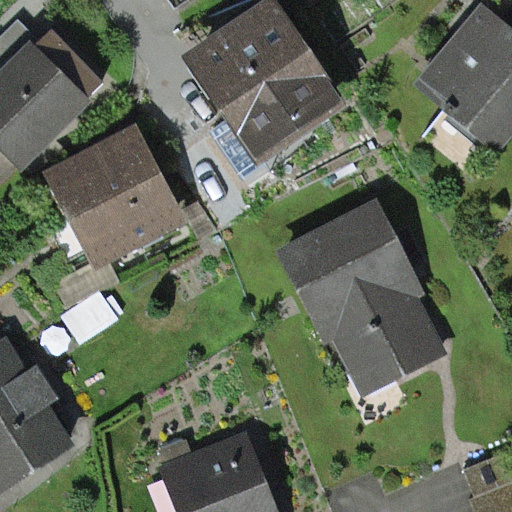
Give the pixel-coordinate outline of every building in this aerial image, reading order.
[(274,0),(264,0),(181,58),(258,169),(348,106),(274,0)] [(511,30),(478,4),(412,84),(497,154),(511,136),(511,30)] [(30,41),(0,70),(0,153),(20,173),(92,102),(30,41)] [(136,124),(43,172),(95,272),(189,224),(136,124)] [(376,200),(274,251),(323,349),(333,344),(361,399),(447,355),(418,298),(424,295),(376,200)] [(7,337),(0,341),(0,493),(76,446),(7,337)] [(277,511),(247,433),(158,467),(175,511),(277,511)]
